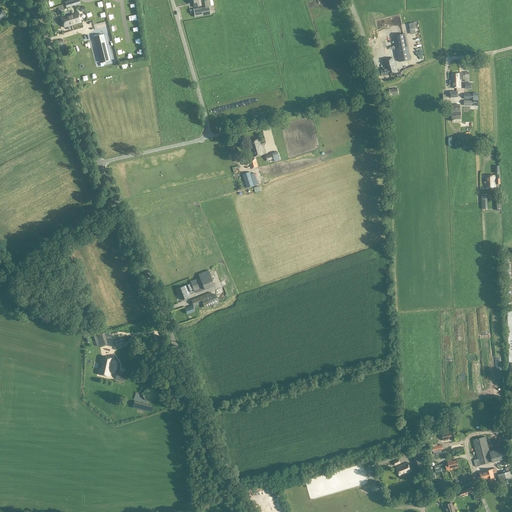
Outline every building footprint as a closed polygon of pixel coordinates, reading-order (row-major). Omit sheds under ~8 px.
[(195,17),(210,14),(209,7),(205,7),(205,8),(202,9),(201,8),(193,9),(195,17)] [(78,12),(61,18),(64,27),(71,25),(74,24),(81,22),(78,14),(79,14),(79,12),(78,12)] [(394,36),(399,61),(411,59),(406,34),(394,36)] [(99,57),(100,63),(110,60),(109,55),(108,51),(104,39),(96,41),(95,41),(99,57)] [(388,39),(374,43),(377,56),(391,52),(388,39)] [(384,61),(385,67),(386,68),(388,68),(390,74),(397,72),(397,73),(398,77),(402,75),(401,72),(400,72),(399,69),(397,70),(396,65),(395,63),(394,58),(384,61)] [(381,70),(382,76),(390,74),(388,68),(386,68),(385,67),(383,68),(384,69),(381,70)] [(450,77),(450,80),(450,81),(452,81),(452,88),(461,88),(461,81),(461,80),(463,79),(463,73),(452,74),(452,77),(450,77)] [(451,105),(452,119),(461,119),(460,112),(460,105),(461,105),(460,102),(457,102),(457,105),(451,105)] [(252,149),(261,147),(259,139),(247,142),(249,149),(251,148),(252,149)] [(261,147),(252,149),(254,157),(263,154),(261,147)] [(251,169),(258,167),(256,159),(249,161),(251,169)] [(243,175),(247,188),(258,184),(255,173),(251,174),(250,172),(243,175)] [(497,180),(495,180),(495,176),(485,176),(485,182),(486,182),(486,183),(485,183),(485,188),(495,187),(495,182),(497,182),(497,185),(500,185),(500,179),(497,179),(497,180)] [(190,281),(191,284),(185,287),(184,286),(176,290),(181,300),(188,297),(187,296),(189,295),(188,292),(191,290),(193,289),(195,293),(204,290),(215,286),(208,270),(198,274),(200,278),(190,281)] [(191,300),(194,307),(204,302),(206,308),(219,302),(215,294),(212,295),(211,292),(191,300)] [(188,314),(195,311),(193,306),(185,309),(188,314)] [(122,338),(113,341),(116,347),(125,343),(122,338)] [(109,377),(113,359),(102,356),(100,365),(99,364),(98,368),(99,368),(97,374),(109,377)] [(117,371),(116,378),(125,381),(127,374),(117,371)] [(143,393),(143,394),(143,395),(143,396),(143,397),(144,398),(145,399),(145,400),(146,400),(147,401),(148,401),(149,401),(150,401),(151,401),(152,401),(153,400),(154,400),(154,399),(155,398),(156,397),(156,396),(156,395),(156,394),(156,393),(156,392),(155,391),(154,390),(154,389),(153,389),(152,388),(151,388),(150,388),(149,388),(148,388),(147,388),(146,389),(145,389),(145,390),(144,391),(143,392),(143,393)] [(134,401),(133,408),(138,409),(138,408),(144,410),(144,411),(151,412),(153,406),(134,401)] [(428,422),(430,425),(439,420),(437,417),(428,422)] [(452,438),(451,431),(446,432),(442,433),(444,441),(448,440),(448,439),(452,438)] [(489,452),(486,437),(473,440),(478,459),(474,460),(475,467),(480,466),(480,465),(492,462),(492,463),(504,460),(509,458),(506,447),(489,452)] [(410,453),(419,471),(426,468),(418,449),(410,453)] [(457,460),(452,461),(452,460),(448,461),(448,464),(445,465),(447,470),(454,469),(454,468),(458,467),(457,460)] [(408,463),(401,465),(396,468),(400,477),(412,472),(408,463)] [(501,485),(511,482),(511,474),(510,467),(505,468),(506,472),(498,475),(501,485)] [(497,472),(495,468),(484,471),(485,471),(480,473),(482,481),(487,479),(487,480),(494,478),(493,473),(497,472)] [(435,492),(447,488),(445,481),(432,485),(435,492)] [(465,496),(473,493),(471,487),(459,492),(461,496),(465,494),(465,496)] [(277,495),(272,496),(274,504),(276,503),(279,511),(282,510),(277,495)] [(446,511),(455,511),(452,503),(444,506),(446,511)]
